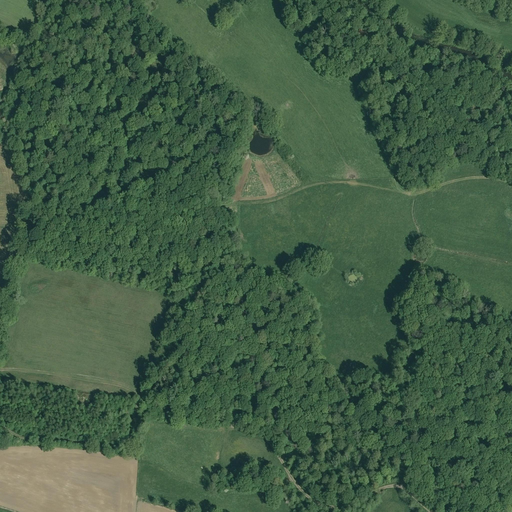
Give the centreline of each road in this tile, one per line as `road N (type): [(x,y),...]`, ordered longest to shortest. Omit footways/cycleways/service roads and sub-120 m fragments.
road 1 (track): [(173,316),(189,330),(180,412),(187,422),(262,432),(300,489),(327,508),(401,485),(428,446),(461,476),(476,474),(494,417)]
road 2 (track): [(511,185),(476,178),(415,194),(328,183),(221,207)]
